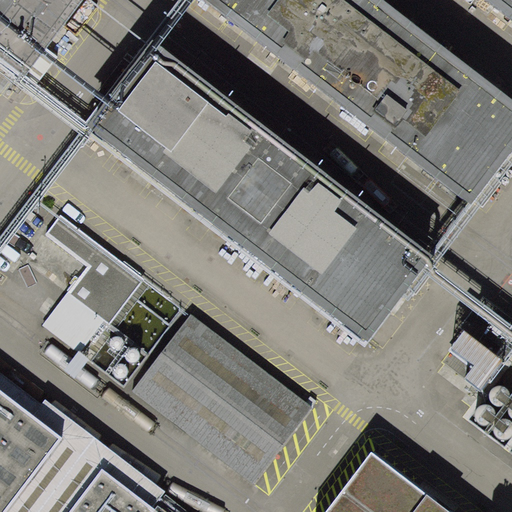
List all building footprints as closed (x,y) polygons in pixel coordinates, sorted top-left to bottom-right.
[(0,0),(0,62),(21,79),(82,0),(0,0)] [(511,147),(511,108),(369,0),(205,0),(470,202),(511,147)] [(511,0),(489,0),(511,17),(511,0)] [(364,338),(424,260),(149,51),(89,129),(364,338)] [(136,275),(57,214),(44,233),(87,265),(44,322),(81,349),(136,275)] [(187,314),(142,279),(88,351),(134,385),(187,314)] [(319,416),(190,320),(128,402),(254,501),(319,416)] [(499,353),(464,326),(450,342),(472,360),(464,373),(489,391),(467,420),(511,451),(511,341),(499,353)] [(0,511),(7,511),(62,442),(0,393),(0,511)] [(460,511),(365,443),(314,511),(460,511)] [(73,511),(152,511),(103,474),(73,511)]
